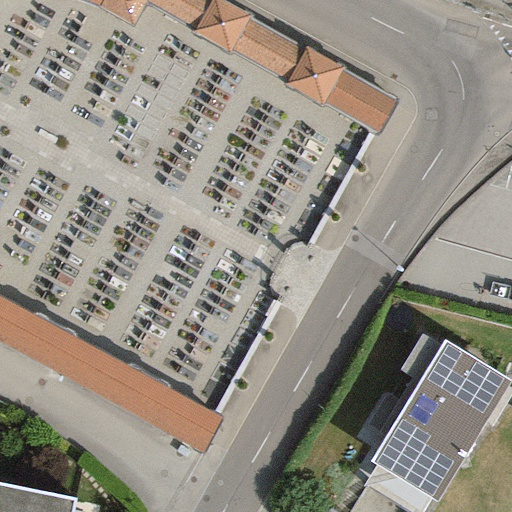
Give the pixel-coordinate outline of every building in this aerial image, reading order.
[(137,36),(150,8),(141,0),(0,0),(0,7),(3,6),(38,1),(71,6),(137,36)] [(375,137),(391,108),(346,82),(348,78),(303,53),(300,59),(249,30),(250,26),(227,13),(211,4),(209,8),(195,0),(152,0),(150,8),(207,41),(203,47),(235,66),(238,61),(296,94),(292,101),(328,121),(331,115),(375,137)] [(0,354),(205,462),(224,426),(179,405),(181,400),(134,375),(132,379),(80,352),(82,346),(40,323),(38,327),(0,305),(0,293),(8,279),(0,274),(0,354)] [(417,381),(438,347),(419,336),(398,370),(417,381)] [(509,381),(441,341),(438,347),(417,381),(368,463),(374,466),(362,487),(403,511),(419,511),(428,498),(436,502),(509,381)] [(0,511),(72,511),(75,500),(0,484),(0,511)]
